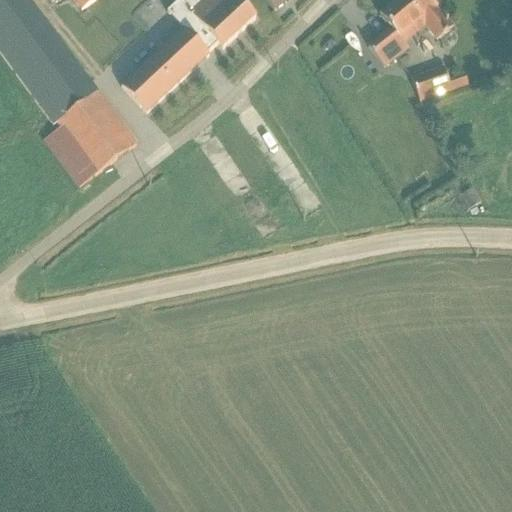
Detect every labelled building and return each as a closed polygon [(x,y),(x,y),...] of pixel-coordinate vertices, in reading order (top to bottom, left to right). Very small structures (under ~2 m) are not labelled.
[(8,0),(0,0),(0,60),(6,70),(10,67),(55,127),(53,128),(57,133),(43,143),(78,191),(136,148),(96,97),(82,107),(37,46),(40,44),(8,0)] [(222,52),(254,22),(233,0),(181,0),(168,13),(185,31),(208,56),(217,47),(222,52)] [(262,0),(273,14),(293,0),(262,0)] [(435,45),(453,30),(428,0),(402,0),(379,19),(390,33),(367,51),(384,72),(407,53),(403,48),(424,31),(435,45)] [(185,31),(121,90),(145,117),(208,58),(207,57),(208,56),(185,31)] [(410,81),(418,106),(467,89),(465,78),(447,84),(443,70),(410,81)] [(464,215),(479,206),(471,193),(456,201),(464,215)]
